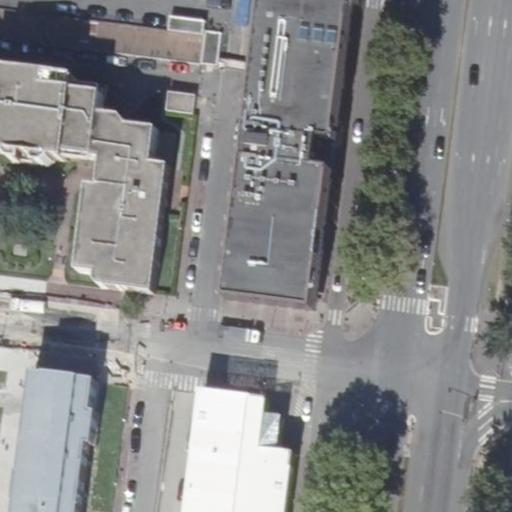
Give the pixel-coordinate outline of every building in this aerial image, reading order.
[(260,73),(232,306),(319,317),(337,175),(340,147),(359,5),(340,2),(340,0),(269,0),(264,39),(260,73)] [(0,38),(206,64),(220,66),(225,33),(208,31),(209,23),(173,19),(172,32),(0,10),(0,38)] [(158,297),(167,225),(161,224),(164,196),(153,195),(157,167),(160,131),(133,128),(130,124),(126,118),(77,112),(82,81),(7,72),(5,91),(0,90),(0,154),(10,155),(13,160),(19,164),(27,165),(28,158),(34,159),(40,159),(39,167),(49,168),(58,163),(58,161),(72,163),(72,157),(106,162),(103,175),(113,177),(112,189),(102,189),(92,187),(81,274),(99,275),(98,283),(106,290),(158,297)] [(170,93),(168,111),(194,114),(196,97),(170,93)] [(174,169),(157,167),(153,195),(164,196),(161,224),(167,225),(174,169)] [(103,175),(102,189),(112,189),(113,177),(103,175)] [(67,380),(37,376),(31,422),(43,424),(42,432),(41,440),(29,438),(18,511),(83,511),(100,384),(67,380)] [(291,511),(298,456),(282,455),(287,419),(269,417),(271,401),(204,393),(188,511),(291,511)] [(43,424),(31,422),(29,438),(41,440),(42,432),(43,424)]
